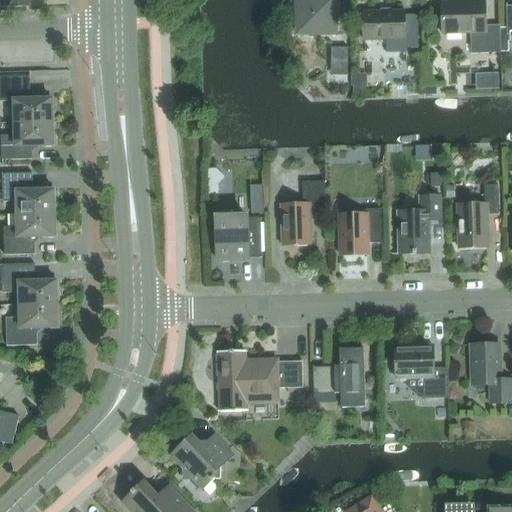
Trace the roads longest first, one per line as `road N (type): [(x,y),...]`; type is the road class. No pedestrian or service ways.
road 1 (residential): [(147,310),(511,300)]
road 2 (tertiary): [(107,28),(125,311)]
road 3 (tertiary): [(147,310),(129,28)]
road 4 (tertiary): [(31,487),(55,476),(121,412),(146,354),(147,310)]
road 5 (tertiary): [(125,311),(125,347),(110,392),(31,487)]
